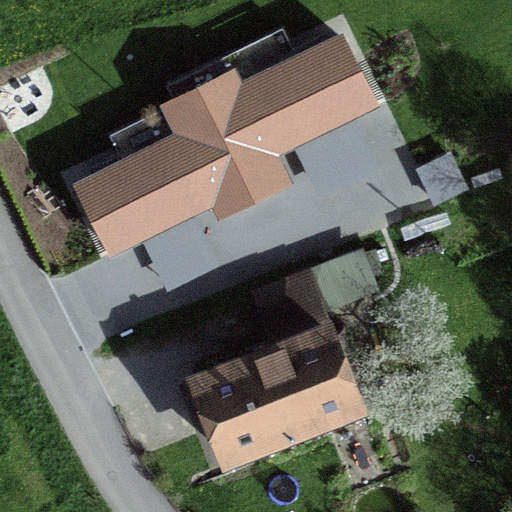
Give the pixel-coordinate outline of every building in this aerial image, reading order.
[(356,108),(379,96),(341,21),(297,44),(283,18),(166,78),(171,88),(159,94),(163,102),(110,129),(121,150),(72,175),(111,251),(143,235),(169,285),(222,258),(196,208),(212,200),(219,213),(294,175),(280,147),(295,139),(322,191),(383,160),(356,108)] [(468,182),(450,145),(415,162),(433,199),(468,182)] [(484,242),(479,231),(452,242),(457,254),(484,242)] [(363,242),(251,284),(267,326),(379,283),(374,270),(383,267),(375,244),(365,248),(363,242)] [(338,320),(332,305),(185,361),(222,457),(370,401),(348,344),(354,341),(345,317),(338,320)]
